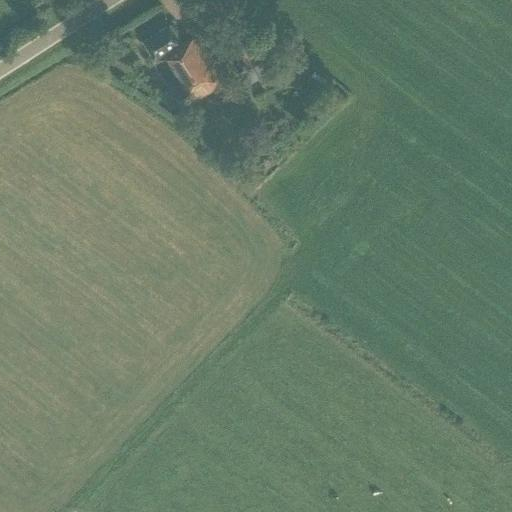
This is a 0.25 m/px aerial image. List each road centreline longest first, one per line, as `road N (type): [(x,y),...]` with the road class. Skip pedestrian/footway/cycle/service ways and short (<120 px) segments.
road 1 (track): [(292,0),(372,83),(384,173),(77,511)]
road 2 (unclassified): [(0,70),(111,0)]
